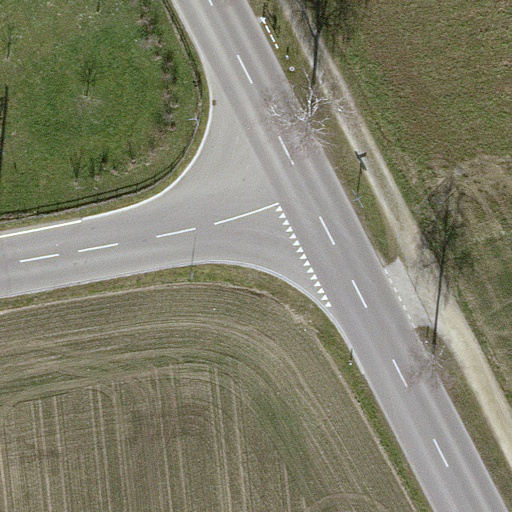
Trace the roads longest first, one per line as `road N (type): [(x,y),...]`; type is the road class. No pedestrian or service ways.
road 1 (track): [(299,0),(511,428)]
road 2 (tertiary): [(308,191),(471,511)]
road 3 (tertiary): [(308,191),(216,226),(0,269)]
road 4 (tertiary): [(215,0),(308,191)]
